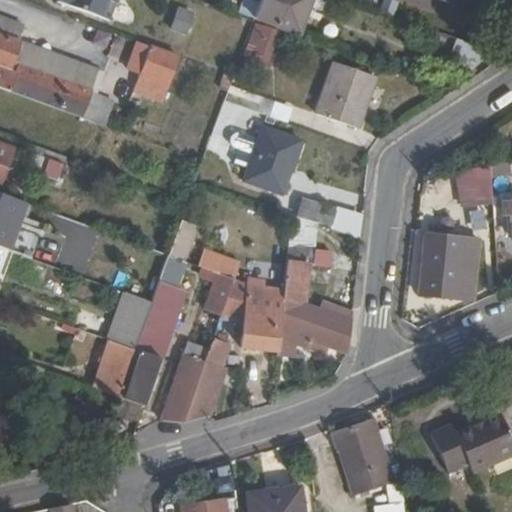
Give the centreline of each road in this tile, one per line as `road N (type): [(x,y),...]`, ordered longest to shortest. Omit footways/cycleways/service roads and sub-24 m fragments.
road 1 (residential): [(511,81),(418,142),(396,166),(375,318),(377,384)]
road 2 (residential): [(377,384),(284,422),(125,469)]
road 3 (residential): [(511,321),(377,384)]
road 4 (residential): [(125,469),(0,498)]
